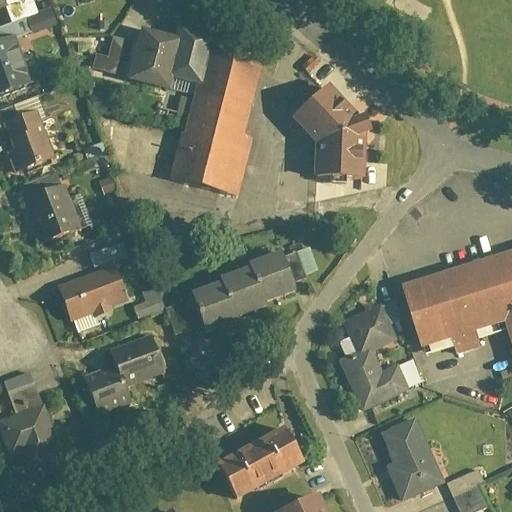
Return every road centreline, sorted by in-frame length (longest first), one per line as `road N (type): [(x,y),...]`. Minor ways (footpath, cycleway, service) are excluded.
road 1 (residential): [(295,349),(443,141)]
road 2 (residential): [(443,141),(273,0)]
road 3 (residential): [(295,349),(364,511)]
